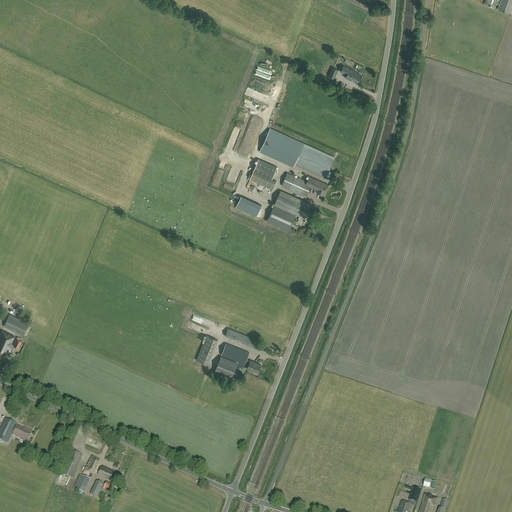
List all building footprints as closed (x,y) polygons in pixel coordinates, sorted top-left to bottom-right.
[(510,14),(511,6),(511,0),(501,0),(498,9),(510,14)] [(357,81),(361,74),(353,71),(353,70),(343,66),(340,72),(347,75),(345,77),(353,81),(354,80),(357,81)] [(334,79),(338,70),(332,67),(328,76),(334,79)] [(270,128),(264,140),(259,152),(293,167),(294,164),(325,178),(334,157),(270,128)] [(258,159),(253,171),(272,179),(277,167),(258,159)] [(253,171),(249,179),(272,189),(276,181),(272,179),(253,171)] [(306,182),(287,173),(281,185),(306,196),(310,187),(317,190),(316,192),(323,195),(328,185),(309,176),(306,182)] [(310,204),(280,190),(266,221),(288,231),(295,215),(304,218),(310,204)] [(23,335),(29,324),(9,315),(4,326),(23,335)] [(256,347),(259,341),(228,329),(225,336),(241,342),(241,341),(256,347)] [(8,333),(0,350),(0,356),(3,358),(6,352),(7,352),(14,337),(8,333)] [(217,340),(206,336),(196,360),(208,364),(217,340)] [(19,340),(19,339),(17,338),(13,346),(17,348),(17,346),(18,347),(21,342),(19,340)] [(231,379),(234,372),(238,361),(248,365),(247,369),(254,371),(258,372),(261,365),(247,359),(249,353),(226,344),(221,355),(236,361),(236,362),(220,356),(214,372),(231,379)] [(24,429),(16,425),(16,424),(5,419),(0,429),(0,439),(8,443),(11,436),(20,440),(20,441),(26,444),(32,431),(27,429),(26,430),(24,429)] [(64,450),(67,445),(65,444),(69,437),(64,435),(59,447),(64,450)] [(73,479),(82,456),(70,451),(61,474),(73,479)] [(91,478),(99,459),(92,456),(83,474),(91,478)] [(117,484),(121,476),(112,472),(113,471),(102,466),(98,475),(117,484)] [(77,484),(74,492),(83,495),(88,479),(78,476),(75,484),(77,484)] [(433,489),(435,481),(425,478),(423,487),(429,488),(433,489)] [(105,485),(96,481),(94,487),(102,491),(105,485)] [(107,483),(104,489),(112,494),(116,487),(109,483),(107,483)] [(421,490),(413,487),(409,500),(417,502),(421,490)] [(434,507),(437,498),(424,494),(422,503),(419,511),(431,511),(433,506),(434,507)] [(444,511),(448,502),(442,500),(438,511),(444,511)] [(409,511),(412,506),(401,502),(397,511),(409,511)]
